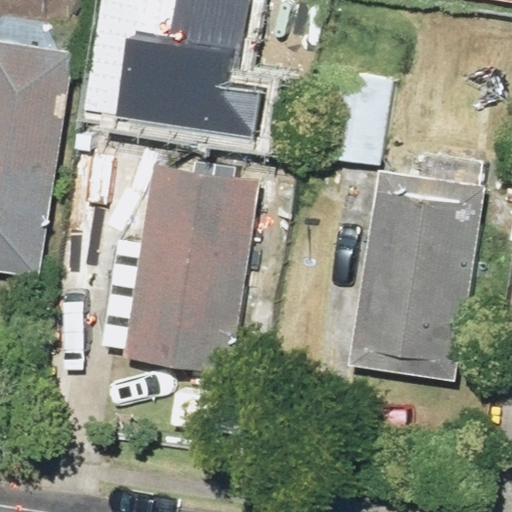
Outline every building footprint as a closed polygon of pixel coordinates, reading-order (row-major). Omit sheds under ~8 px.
[(0,263),(42,269),(76,19),(0,9),(0,263)] [(171,50),(94,44),(88,120),(164,127),(171,50)] [(377,156),(387,64),(354,60),(344,152),(377,156)] [(418,171),(372,166),(350,366),(462,378),(486,151),(420,144),(418,171)] [(258,163),(152,151),(142,233),(115,230),(101,350),(235,365),(258,163)]
